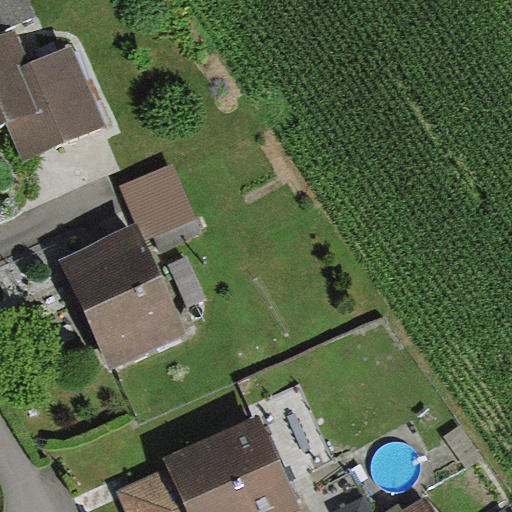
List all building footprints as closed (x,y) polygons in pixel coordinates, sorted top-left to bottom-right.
[(27,0),(9,0),(0,4),(0,25),(3,33),(36,18),(27,0)] [(19,38),(0,45),(0,138),(11,135),(27,169),(108,132),(76,49),(32,68),(19,38)] [(174,168),(127,187),(151,242),(196,223),(174,168)] [(139,227),(57,264),(108,378),(190,339),(139,227)] [(302,511),(260,421),(164,462),(169,475),(120,496),(126,511),(302,511)]
